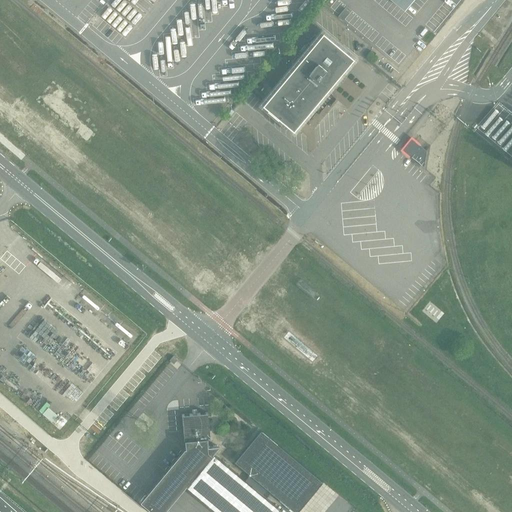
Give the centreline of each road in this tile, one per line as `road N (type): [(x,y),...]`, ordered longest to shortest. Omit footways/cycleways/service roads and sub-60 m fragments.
road 1 (unclassified): [(418,511),(210,339)]
road 2 (unclassified): [(210,339),(217,354),(401,511)]
road 3 (unclassified): [(0,166),(116,265)]
